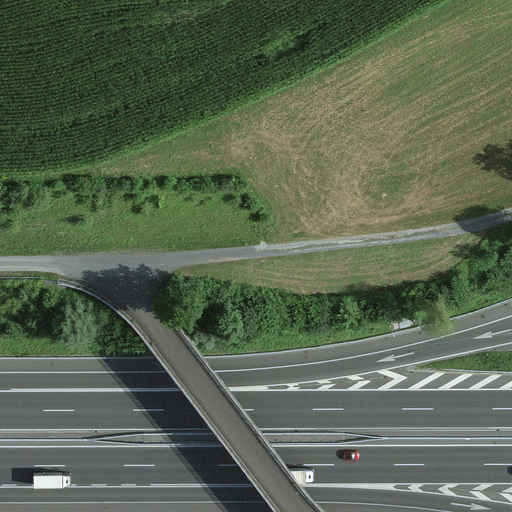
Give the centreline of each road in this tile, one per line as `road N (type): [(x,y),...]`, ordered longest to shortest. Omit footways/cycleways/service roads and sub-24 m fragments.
road 1 (track): [(511,215),(450,232),(111,269),(0,264)]
road 2 (motorway): [(511,408),(0,410)]
road 3 (motorway): [(438,347),(264,378),(42,380),(0,401)]
road 4 (motorway): [(125,466),(511,464)]
road 5 (motorway): [(125,466),(186,494),(355,494),(500,511)]
road 6 (track): [(303,511),(111,269)]
road 7 (motorway): [(0,467),(125,466)]
